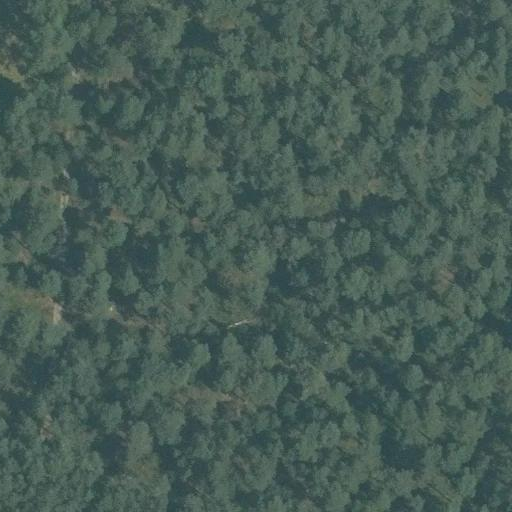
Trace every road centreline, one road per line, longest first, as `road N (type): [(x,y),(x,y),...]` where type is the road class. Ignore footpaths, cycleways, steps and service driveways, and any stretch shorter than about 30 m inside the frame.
road 1 (track): [(75,0),(48,418),(30,511)]
road 2 (track): [(199,511),(44,452),(0,450)]
